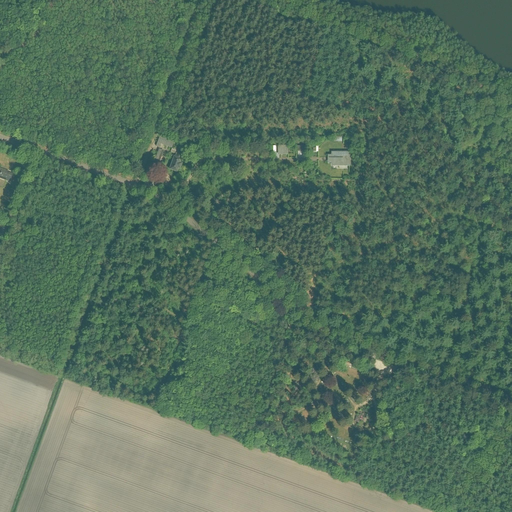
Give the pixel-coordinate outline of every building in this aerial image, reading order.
[(159,137),(156,146),(159,147),(160,144),(171,148),(174,142),(159,137)] [(278,155),(288,155),(288,146),(278,146),(278,155)] [(155,159),(159,160),(163,150),(158,148),(155,159)] [(180,159),(183,151),(178,150),(175,158),(174,157),(170,169),(176,172),(178,168),(180,169),(181,164),(179,163),(181,160),(180,159)] [(349,165),(350,153),(333,153),(333,156),(329,156),(329,162),(333,162),(333,165),(349,165)] [(0,178),(10,182),(12,175),(6,172),(6,171),(0,168),(0,172),(1,173),(0,174),(0,178)]
